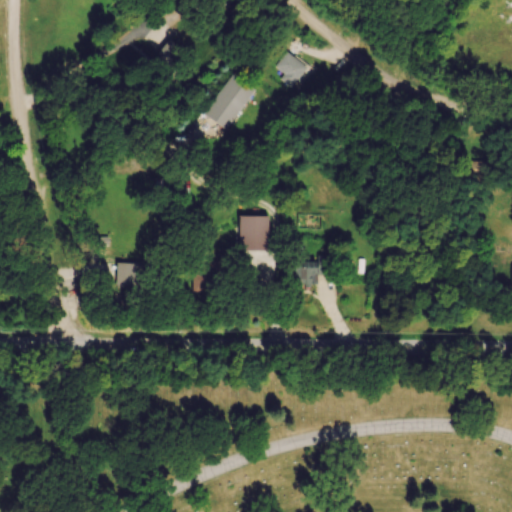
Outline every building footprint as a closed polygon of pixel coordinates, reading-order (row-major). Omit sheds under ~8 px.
[(154,53),(166,65),(180,52),(168,40),(154,53)] [(282,73),(278,80),(291,88),(305,64),(283,52),(273,68),(282,73)] [(200,112),(222,129),(253,90),(231,73),(200,112)] [(235,253),(264,253),(265,216),(236,215),(235,253)] [(314,260),(291,261),(291,284),(315,284),(314,260)] [(114,288),(139,287),(139,262),(113,262),(114,288)] [(207,291),(208,270),(190,270),(190,290),(207,291)]
